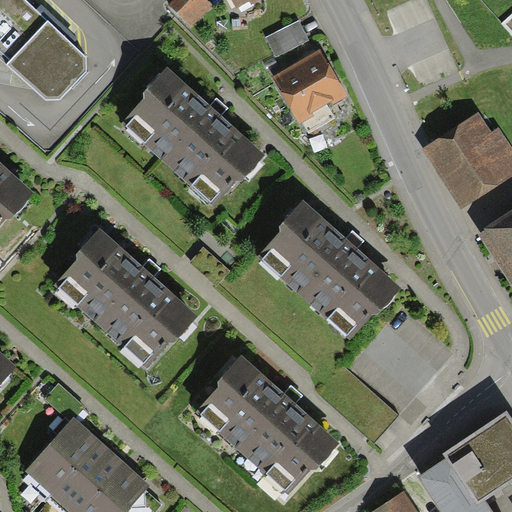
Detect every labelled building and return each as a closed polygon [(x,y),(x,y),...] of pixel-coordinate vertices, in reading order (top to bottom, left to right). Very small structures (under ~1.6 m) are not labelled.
[(0,0),(0,58),(46,99),(60,99),(86,71),(86,57),(25,0),(0,0)] [(192,27),(213,4),(208,0),(173,0),(168,5),(192,27)] [(232,0),(237,8),(249,1),(251,5),(260,0),(232,0)] [(511,11),(502,21),(511,32),(511,11)] [(275,57),(308,40),(299,21),(266,37),(275,57)] [(349,96),(320,48),(272,77),(300,123),(302,122),(315,114),(314,112),(327,105),(332,102),(334,105),(349,96)] [(265,155),(168,66),(144,91),(145,98),(122,122),(214,205),(236,180),(243,180),(265,155)] [(202,85),(192,75),(218,101),(229,111),(202,85)] [(335,118),(327,105),(314,112),(315,114),(302,122),(309,133),(335,118)] [(421,148),(460,209),(511,176),(511,147),(498,126),(491,131),(479,112),(421,148)] [(34,194),(0,162),(0,224),(5,219),(12,219),(34,194)] [(401,289),(303,200),(280,225),(280,233),(257,257),(349,340),(371,315),(378,314),(401,289)] [(485,230),(478,234),(511,285),(511,209),(484,228),(485,230)] [(198,317),(100,228),(77,253),(78,260),(54,284),(147,367),(168,342),(175,342),(198,317)] [(0,385),(16,368),(0,352),(0,385)] [(339,444),(242,355),(219,380),(219,388),(196,412),(288,495),(310,470),(317,469),(339,444)] [(398,415),(343,366),(320,395),(375,443),(398,415)] [(511,419),(507,411),(443,453),(446,458),(418,476),(441,511),(494,511),(486,500),(511,483),(511,419)] [(99,439),(74,417),(25,472),(50,494),(99,439)] [(99,439),(50,494),(70,511),(76,511),(123,460),(99,439)] [(125,511),(150,485),(123,460),(76,511),(125,511)] [(416,511),(402,492),(372,511),(416,511)]
